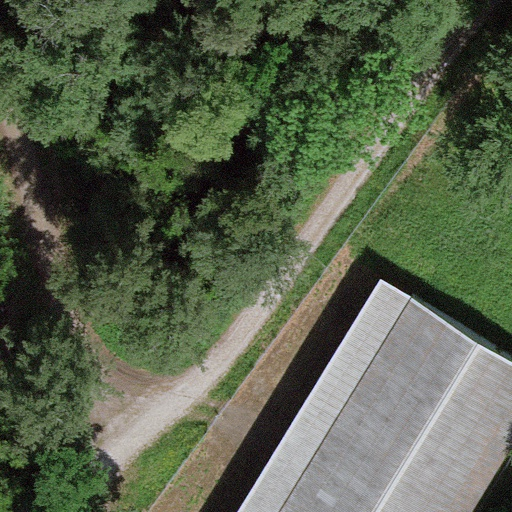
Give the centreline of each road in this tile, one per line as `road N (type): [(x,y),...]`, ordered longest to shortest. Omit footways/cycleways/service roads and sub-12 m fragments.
road 1 (track): [(47,511),(203,379),(490,0)]
road 2 (track): [(0,91),(82,300),(107,459)]
